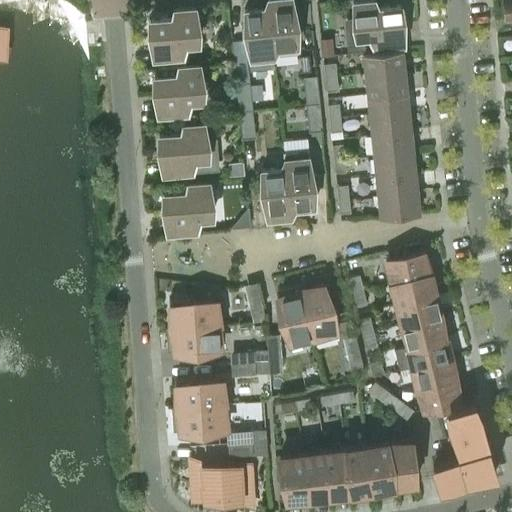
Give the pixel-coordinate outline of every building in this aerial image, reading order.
[(249,56),(273,53),(267,0),(266,0),(267,6),(244,8),(245,26),(241,26),(242,34),(241,34),(242,39),(247,38),(249,56)] [(292,0),(267,0),(273,53),(298,51),(295,26),(300,25),(300,21),(299,21),(299,13),(294,13),(292,0)] [(374,0),(355,0),(352,0),(354,18),(346,19),(349,47),(374,44),(373,44),(400,42),(398,22),(401,22),(399,3),(375,6),(374,0)] [(511,0),(503,0),(505,16),(511,15),(511,0)] [(149,18),(151,36),(151,44),(155,43),(156,55),(182,53),(181,41),(198,40),(195,6),(173,8),(174,16),(149,18)] [(211,17),(202,18),(203,36),(212,36),(211,17)] [(321,55),(333,53),(332,36),(320,38),(321,55)] [(362,50),(364,72),(404,67),(402,46),(362,50)] [(335,61),(323,62),(324,76),(336,75),(335,61)] [(160,112),(187,109),(186,97),(202,96),(199,62),(156,66),(157,74),(154,74),(155,92),(156,100),(159,100),(160,112)] [(364,72),(366,92),(406,88),(404,67),(364,72)] [(303,75),(305,103),(319,101),(316,74),(303,75)] [(338,89),(336,75),(324,76),(326,90),(338,89)] [(236,82),(238,110),(252,108),(249,81),(236,82)] [(366,92),(368,112),(408,108),(406,88),(366,92)] [(322,129),(319,101),(305,103),(308,130),(322,129)] [(340,115),(338,101),(327,102),(329,116),(340,115)] [(253,113),(252,108),(238,110),(241,137),(255,136),(253,116),(253,113)] [(368,112),(371,132),(410,128),(408,108),(368,112)] [(330,130),(341,129),(340,115),(329,116),(330,130)] [(158,133),(161,159),(164,158),(165,170),(191,168),(216,166),(214,139),(205,139),(204,121),(182,123),(183,131),(158,133)] [(371,132),(373,153),(412,149),(410,128),(371,132)] [(307,136),(282,138),(283,149),(290,213),(291,213),(290,205),(314,203),(312,185),(317,185),(316,177),(316,172),(311,173),(308,147),(307,136)] [(344,156),(343,142),(332,143),(333,157),(344,156)] [(262,185),(257,185),(258,190),(259,198),(263,197),(265,216),(290,213),(283,149),(282,150),(284,165),(260,168),(262,185)] [(373,153),(375,173),(415,169),(412,149),(373,153)] [(346,170),(344,156),(333,157),(334,171),(346,170)] [(375,173),(377,193),(417,189),(415,169),(375,173)] [(163,191),(165,210),(165,217),(169,217),(170,229),(196,227),(195,215),(211,214),(209,180),(187,182),(188,190),(163,191)] [(348,196),(347,182),(336,184),(337,198),(348,196)] [(419,211),(417,189),(377,193),(379,215),(419,211)] [(339,211),(350,210),(348,196),(337,198),(339,211)] [(430,271),(424,249),(385,258),(391,280),(430,271)] [(396,301),(435,292),(430,271),(391,280),(396,301)] [(352,290),(362,287),(358,273),(348,275),(352,290)] [(300,282),(299,282),(313,339),(335,333),(328,305),(328,280),(301,286),(300,282)] [(312,339),(313,339),(299,282),(277,288),(284,316),(284,341),(311,334),(312,339)] [(356,305),(366,302),(362,287),(352,290),(356,305)] [(396,301),(401,322),(440,313),(435,292),(396,301)] [(165,324),(165,325),(224,322),(222,298),(193,300),(168,297),(170,324),(165,324)] [(265,317),(261,301),(249,304),(253,320),(265,317)] [(406,343),(445,334),(440,313),(401,322),(406,343)] [(359,317),(362,332),(372,329),(368,315),(359,317)] [(224,322),(165,325),(167,348),(196,346),(221,350),(219,323),(224,322)] [(376,344),(372,329),(362,332),(366,347),(376,344)] [(411,364),(450,355),(445,334),(406,343),(411,364)] [(269,359),(268,354),(268,347),(252,348),(253,360),(269,359)] [(269,359),(269,370),(281,370),(280,354),(268,354),(269,359)] [(348,357),(352,373),(363,370),(359,355),(348,357)] [(416,385),(455,376),(450,355),(411,364),(416,385)] [(369,360),(373,374),(382,371),(379,357),(369,360)] [(253,360),(253,371),(269,370),(269,359),(253,360)] [(199,380),(174,376),(176,404),(171,404),(171,405),(229,401),(228,378),(199,380)] [(422,407),(461,398),(455,376),(416,385),(422,407)] [(367,388),(379,396),(385,388),(374,379),(367,388)] [(339,401),(353,398),(352,388),(337,391),(339,401)] [(388,403),(395,395),(385,388),(379,396),(388,403)] [(322,394),(324,403),(339,401),(337,391),(322,394)] [(403,401),(395,395),(388,403),(396,409),(403,401)] [(296,408),(311,405),(309,396),(294,398),(296,408)] [(280,401),(281,411),(296,408),(294,398),(280,401)] [(451,406),(458,429),(481,422),(474,399),(451,406)] [(229,402),(229,401),(171,405),(172,428),(201,426),(226,430),(225,402),(229,402)] [(406,417),(412,408),(403,401),(396,409),(406,417)] [(488,444),(481,422),(458,429),(465,451),(488,444)] [(249,428),(250,440),(266,439),(265,427),(249,428)] [(410,435),(387,438),(393,481),(416,478),(410,435)] [(366,441),(372,484),(393,481),(387,438),(366,441)] [(251,453),(266,452),(266,439),(250,440),(251,453)] [(344,444),(350,488),(372,484),(366,441),(344,444)] [(323,447),(329,491),(350,488),(344,444),(323,447)] [(495,466),(488,444),(465,451),(460,452),(467,475),(495,466)] [(302,450),(308,494),(329,491),(323,447),(302,450)] [(279,453),(285,497),(308,494),(302,450),(279,453)] [(460,452),(432,461),(439,484),(467,475),(460,452)] [(214,465),(190,458),(193,497),(228,494),(251,502),(249,463),(214,465)]
